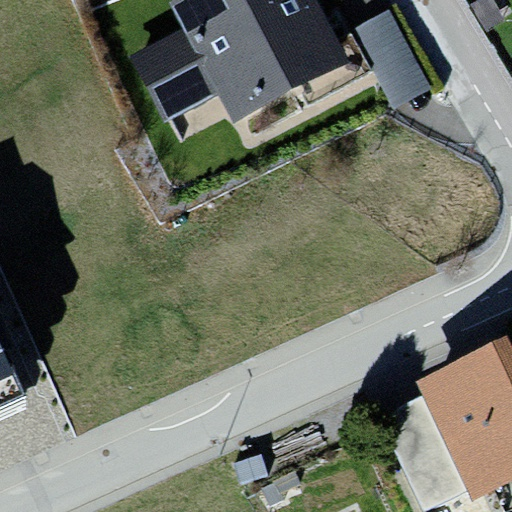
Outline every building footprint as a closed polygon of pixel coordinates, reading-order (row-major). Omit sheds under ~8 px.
[(312,0),(192,0),(168,13),(180,34),(122,65),(159,135),(213,107),(227,133),(349,68),(312,0)] [(388,11),(351,30),(389,104),(393,113),(431,94),(388,11)] [(0,426),(25,416),(3,373),(10,370),(0,346),(0,426)] [(467,498),(473,511),(511,492),(511,360),(508,351),(416,392),(421,403),(467,498)] [(421,403),(378,424),(419,511),(440,511),(467,498),(421,403)]
